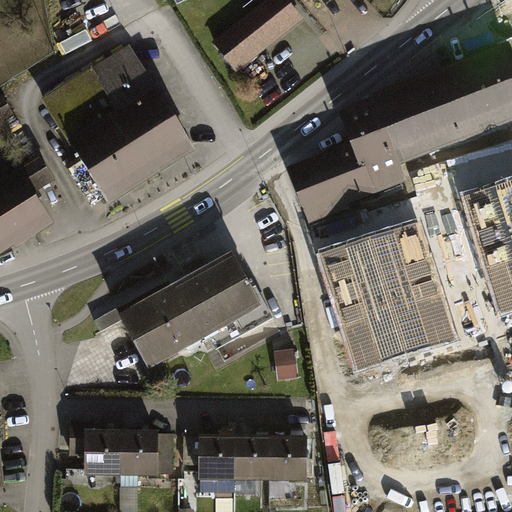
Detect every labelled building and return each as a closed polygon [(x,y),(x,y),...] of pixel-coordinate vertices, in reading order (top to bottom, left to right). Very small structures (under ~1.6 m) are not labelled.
[(299,18),(284,0),(270,0),(217,42),(237,67),(299,18)] [(154,36),(62,84),(121,196),(213,148),(154,36)] [(511,111),(511,69),(506,52),(373,102),(346,120),(355,148),(294,171),(313,219),(347,205),(344,196),(403,174),(396,156),(455,133),(457,139),(480,131),(478,124),(511,111)] [(38,146),(0,168),(0,259),(60,225),(43,196),(61,186),(38,146)] [(511,186),(470,200),(504,308),(511,305),(511,186)] [(416,228),(326,257),(358,364),(450,336),(416,228)] [(259,242),(145,308),(174,356),(249,312),(260,330),(298,308),(259,242)] [(281,376),(300,377),(302,350),(282,349),(281,376)] [(17,367),(0,368),(0,479),(24,478),(17,367)] [(180,414),(107,414),(107,460),(180,460),(180,414)] [(320,421),(218,421),(219,471),(320,471),(320,421)] [(425,511),(422,457),(385,460),(387,511),(425,511)]
